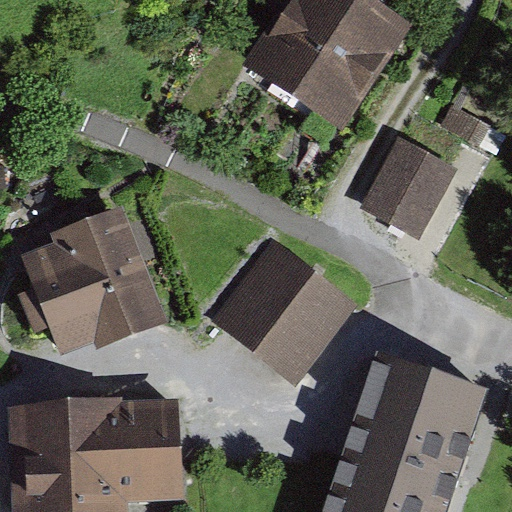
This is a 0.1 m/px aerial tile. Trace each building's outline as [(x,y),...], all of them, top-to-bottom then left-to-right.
[(356,0),(294,0),(243,76),(344,143),(415,39),(356,0)] [(400,143),(361,216),(422,247),(460,175),(400,143)] [(52,245),(56,257),(23,269),(61,374),(95,361),(97,369),(171,342),(125,218),(52,245)] [(276,249),(212,330),(296,396),(360,314),(276,249)] [(450,511),(486,405),(378,369),(330,511),(450,511)] [(166,413),(5,417),(6,511),(114,511),(168,510),(166,413)]
